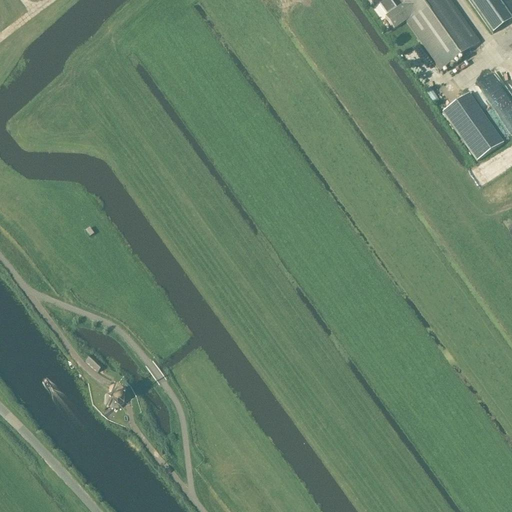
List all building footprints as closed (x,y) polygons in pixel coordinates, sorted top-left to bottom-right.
[(370,0),(376,8),(380,5),(386,0),(370,0)] [(391,0),(386,0),(380,5),(387,17),(386,18),(395,30),(406,22),(441,71),(480,44),(449,0),(411,0),(398,10),(391,0)] [(467,0),(492,35),(511,21),(511,20),(497,0),(467,0)] [(469,95),(443,114),(477,163),(504,144),(469,95)] [(94,235),(89,229),(85,232),(90,238),(94,235)] [(103,368),(91,356),(86,362),(98,373),(103,368)] [(124,404),(124,398),(119,392),(112,392),(107,396),(106,402),(112,408),(115,411),(118,409),(124,404)]
